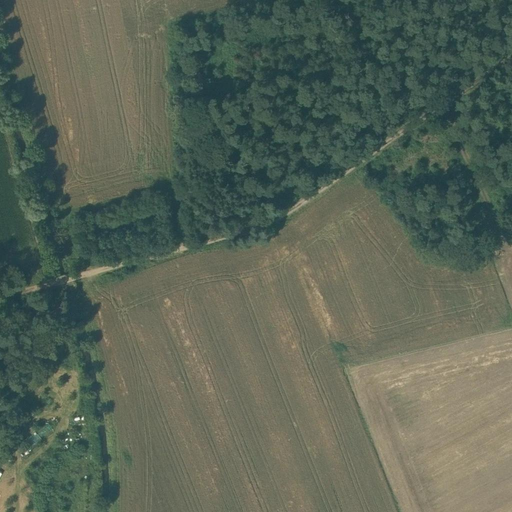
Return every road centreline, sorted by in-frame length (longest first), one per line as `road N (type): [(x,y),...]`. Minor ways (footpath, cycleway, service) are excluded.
road 1 (track): [(511,54),(270,216),(0,297)]
road 2 (track): [(439,103),(509,252)]
